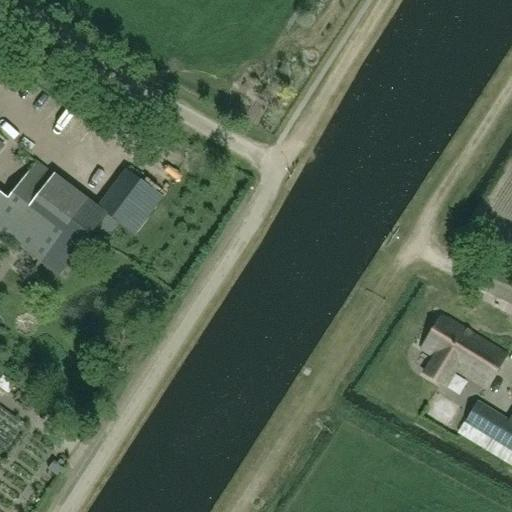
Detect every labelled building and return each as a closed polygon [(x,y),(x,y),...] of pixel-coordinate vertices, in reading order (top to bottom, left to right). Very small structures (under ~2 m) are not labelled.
[(59,159),(55,166),(72,176),(76,169),(59,159)] [(0,192),(0,232),(39,262),(59,277),(108,214),(102,210),(38,162),(9,199),(0,192)] [(441,385),(452,368),(486,389),(506,356),(447,320),(446,321),(441,318),(422,350),(435,358),(424,375),(441,385)] [(7,375),(1,386),(13,394),(20,383),(7,375)] [(478,403),(465,423),(500,444),(511,423),(511,422),(478,403)] [(11,461),(0,471),(0,498),(3,502),(15,491),(27,504),(40,491),(11,461)]
